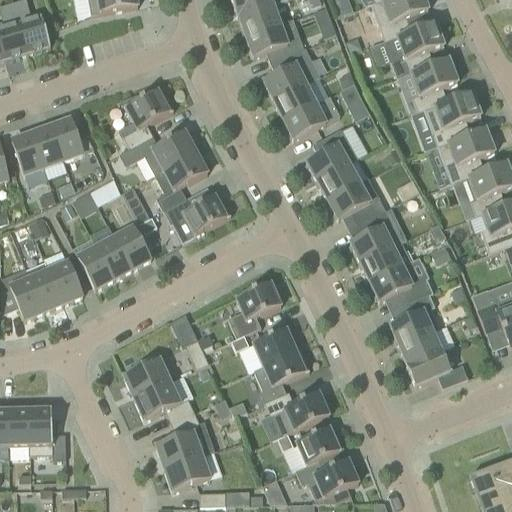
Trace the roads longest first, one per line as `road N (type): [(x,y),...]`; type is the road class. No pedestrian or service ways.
road 1 (residential): [(290,231),(60,354)]
road 2 (residential): [(388,442),(290,231)]
road 3 (residential): [(0,109),(204,49)]
road 4 (residential): [(290,231),(241,148),(204,49)]
road 5 (residential): [(130,511),(124,483),(60,354)]
road 6 (residential): [(388,442),(511,394)]
